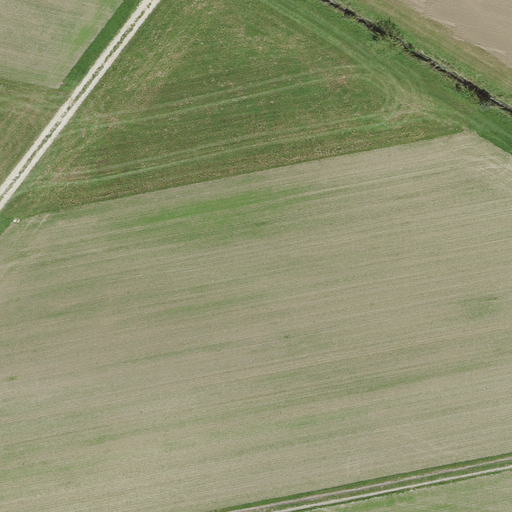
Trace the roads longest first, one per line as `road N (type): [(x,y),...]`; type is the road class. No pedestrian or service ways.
road 1 (track): [(0,204),(155,0)]
road 2 (track): [(293,511),(511,469)]
road 3 (track): [(511,81),(377,0)]
